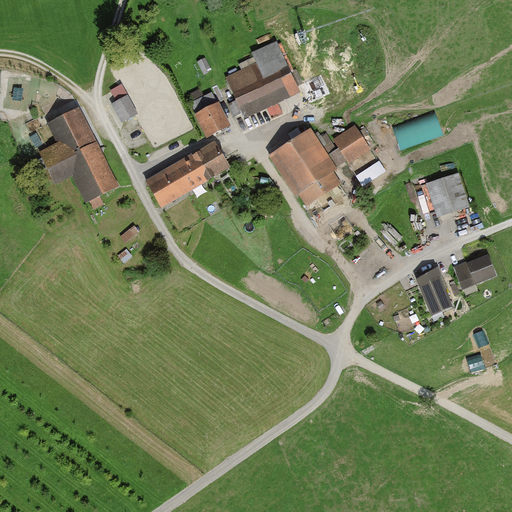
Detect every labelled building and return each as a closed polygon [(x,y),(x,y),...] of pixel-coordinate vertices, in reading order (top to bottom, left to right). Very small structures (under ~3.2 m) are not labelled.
[(255,65),(226,79),(244,120),(300,95),(276,43),(252,55),(255,65)] [(127,95),(113,102),(122,119),(136,112),(127,95)] [(220,98),(195,110),(208,135),(233,122),(220,98)] [(120,184),(80,105),(47,122),(57,141),(40,150),(56,182),(74,175),(86,201),(120,184)] [(435,112),(393,128),(402,150),(444,136),(435,112)] [(350,166),(369,153),(355,127),(334,141),(350,166)] [(310,131),(268,158),(295,200),(300,197),(309,208),(341,185),(334,174),(338,170),(310,131)] [(163,203),(229,164),(215,140),(149,179),(163,203)] [(459,175),(427,185),(437,219),(470,208),(459,175)] [(128,243),(140,231),(135,225),(122,237),(128,243)] [(455,271),(463,292),(498,278),(490,257),(455,271)] [(440,274),(419,283),(432,314),(453,305),(440,274)]
